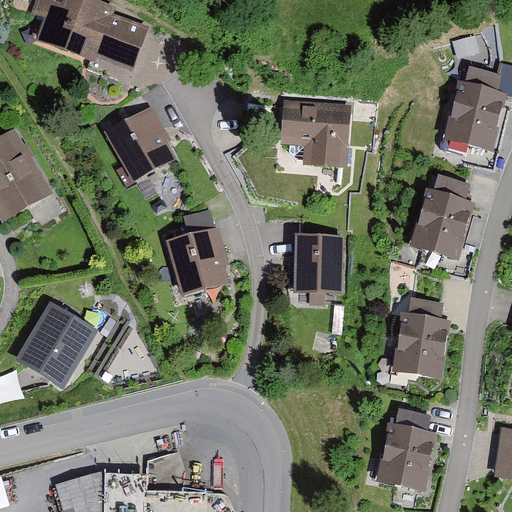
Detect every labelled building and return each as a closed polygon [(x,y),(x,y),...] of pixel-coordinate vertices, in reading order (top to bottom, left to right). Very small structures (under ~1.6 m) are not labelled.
[(150,20),(87,0),(42,0),(27,44),(131,79),(150,20)] [(507,99),(460,85),(443,140),(494,154),(507,99)] [(353,114),(283,110),(277,171),(347,176),(353,114)] [(177,160),(148,111),(103,136),(133,187),(177,160)] [(15,133),(0,141),(0,211),(3,218),(49,192),(15,133)] [(477,207),(425,191),(404,245),(457,263),(477,207)] [(188,206),(190,222),(219,217),(217,201),(188,206)] [(218,231),(164,244),(178,303),(232,290),(218,231)] [(345,241),(293,237),(290,295),(343,298),(345,241)] [(96,332),(51,305),(18,359),(63,386),(96,332)] [(453,323),(403,315),(388,373),(440,382),(453,323)] [(438,435),(389,424),(373,482),(423,495),(438,435)] [(511,431),(501,430),(492,480),(511,482),(511,431)] [(233,511),(225,498),(148,495),(148,474),(100,472),(58,485),(66,511),(233,511)] [(0,511),(4,511),(10,511),(1,479),(0,479),(0,511)]
